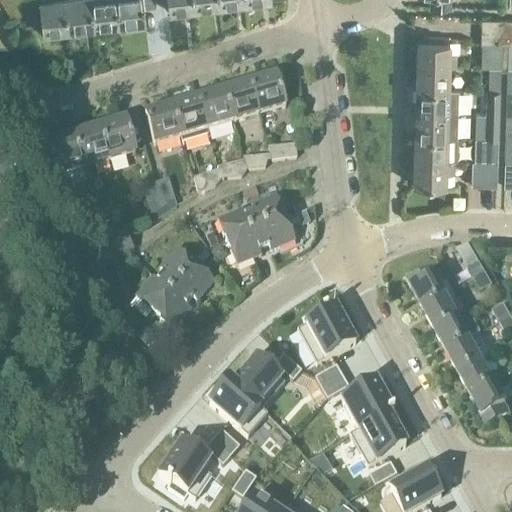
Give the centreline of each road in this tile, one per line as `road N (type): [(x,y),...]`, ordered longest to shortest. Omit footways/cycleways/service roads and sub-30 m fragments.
road 1 (residential): [(313,34),(39,114),(0,51)]
road 2 (residential): [(111,489),(236,332),(351,255)]
road 3 (residential): [(460,467),(351,255)]
road 4 (residential): [(351,255),(313,34)]
road 5 (residential): [(351,255),(421,230),(511,221)]
